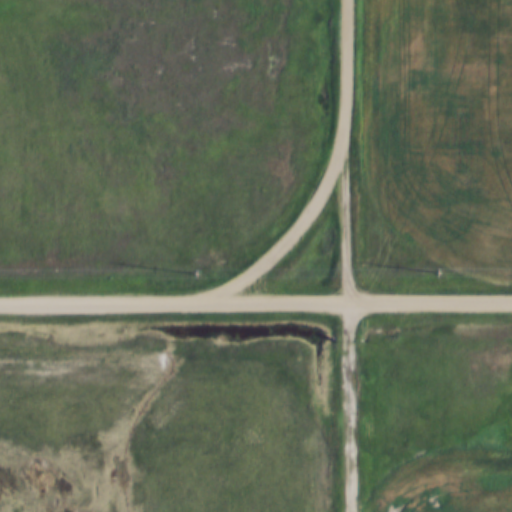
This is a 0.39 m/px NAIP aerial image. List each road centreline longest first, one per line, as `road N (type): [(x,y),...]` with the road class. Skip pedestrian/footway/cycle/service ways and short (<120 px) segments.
road 1 (residential): [(0,305),(511,302)]
road 2 (residential): [(349,304),(348,0)]
road 3 (residential): [(165,305),(218,295),(259,271),(301,231),(327,190),(347,128)]
road 4 (track): [(349,511),(349,304)]
